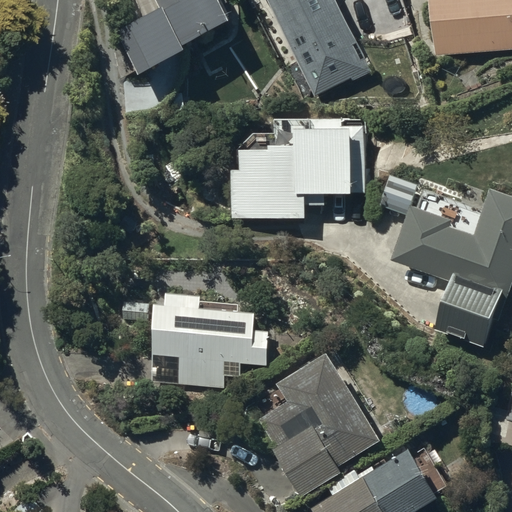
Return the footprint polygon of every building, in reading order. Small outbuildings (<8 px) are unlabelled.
[(117,30),(141,72),(188,45),(186,41),(235,13),(228,0),(158,0),(161,5),(117,30)] [(270,0),(316,94),(353,77),(354,79),(374,70),(339,0),(270,0)] [(511,0),(433,0),(438,52),(511,46),(511,0)] [(233,215),(308,214),(307,202),(328,202),(327,191),(368,190),(367,117),(346,118),(346,115),(277,116),(277,130),(256,130),(238,147),(239,160),(241,160),(241,166),(233,166),(233,215)] [(501,318),(511,285),(511,190),(493,184),(485,206),(427,186),(420,203),(413,201),(420,182),(391,172),(380,203),(408,212),(393,257),(453,277),(436,326),(485,343),(495,315),(501,318)] [(153,381),(226,385),(226,373),(242,374),(243,360),(270,362),(272,326),(258,326),(259,307),(240,306),(241,300),(204,297),(205,289),(172,288),(171,300),(158,299),(153,381)] [(331,349),(280,379),(292,399),(260,418),(276,445),(274,447),(302,492),(350,464),(346,458),(384,436),(331,349)] [(511,446),(511,400),(511,405),(490,401),(481,439),(511,446)] [(335,491),(311,506),(314,511),(408,511),(441,492),(439,489),(449,483),(433,458),(426,463),(414,444),(379,466),(375,462),(362,470),(359,466),(331,484),(335,491)]
